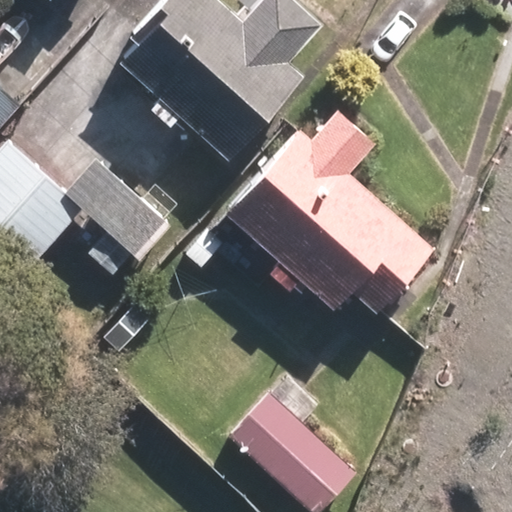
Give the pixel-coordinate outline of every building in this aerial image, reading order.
[(229,151),(305,67),(289,53),(324,15),(307,0),(252,0),(244,9),(234,0),(152,0),(132,23),(140,30),(120,52),(229,151)] [(0,114),(18,95),(0,78),(0,114)] [(352,160),(376,134),(338,99),(311,128),(302,120),(227,202),(280,249),(269,261),(290,279),(300,268),(334,298),(351,278),(379,303),(438,237),(352,160)] [(85,199),(9,133),(0,143),(0,236),(29,262),(85,199)] [(95,151),(68,182),(145,249),(172,218),(95,151)] [(511,274),(500,275),(500,437),(511,436),(511,274)] [(287,369),(273,385),(305,414),(319,398),(287,369)] [(357,464),(270,385),(230,429),(317,508),(357,464)]
